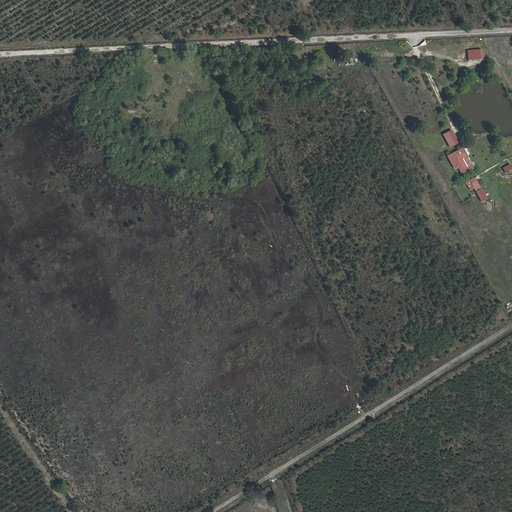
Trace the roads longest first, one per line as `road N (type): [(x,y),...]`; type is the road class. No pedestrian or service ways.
road 1 (track): [(211,511),(511,324)]
road 2 (track): [(248,43),(0,55)]
